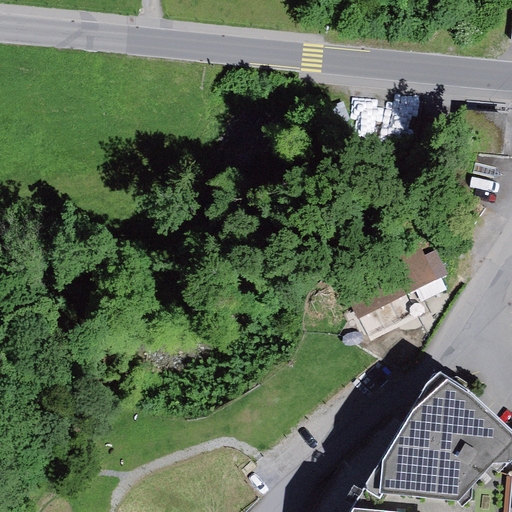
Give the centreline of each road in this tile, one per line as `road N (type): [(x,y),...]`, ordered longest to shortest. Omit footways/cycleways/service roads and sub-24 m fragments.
road 1 (tertiary): [(149,40),(511,77)]
road 2 (tertiary): [(0,24),(149,40)]
